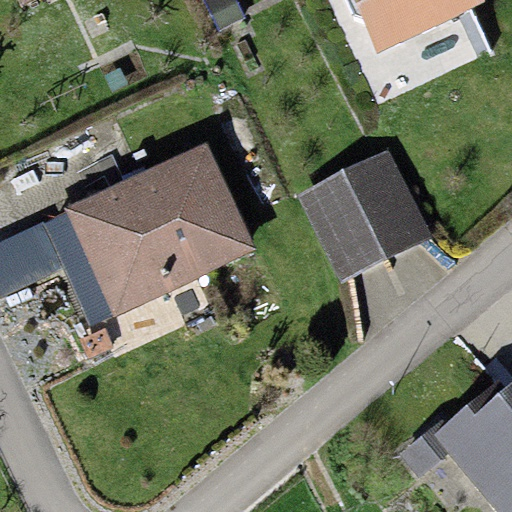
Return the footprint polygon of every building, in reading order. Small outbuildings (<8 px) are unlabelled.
[(485,1),(484,0),(352,0),(377,52),(485,1)] [(206,140),(41,219),(43,222),(64,266),(92,326),(257,248),(206,140)] [(387,150),(296,196),(341,283),(432,236),(387,150)] [(0,297),(64,266),(43,222),(0,243),(0,297)] [(511,511),(511,380),(505,386),(499,379),(445,423),(432,434),(448,454),(495,511),(511,511)] [(432,434),(445,423),(442,419),(398,455),(417,479),(448,454),(432,434)]
